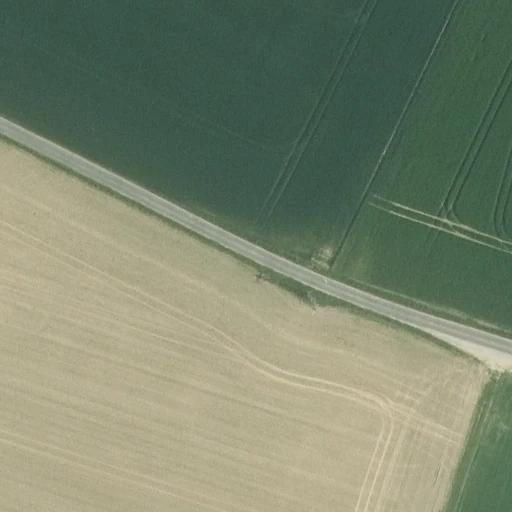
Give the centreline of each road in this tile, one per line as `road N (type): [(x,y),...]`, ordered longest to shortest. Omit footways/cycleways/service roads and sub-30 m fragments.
road 1 (unclassified): [(0,123),(333,287),(511,351)]
road 2 (track): [(511,351),(457,511)]
